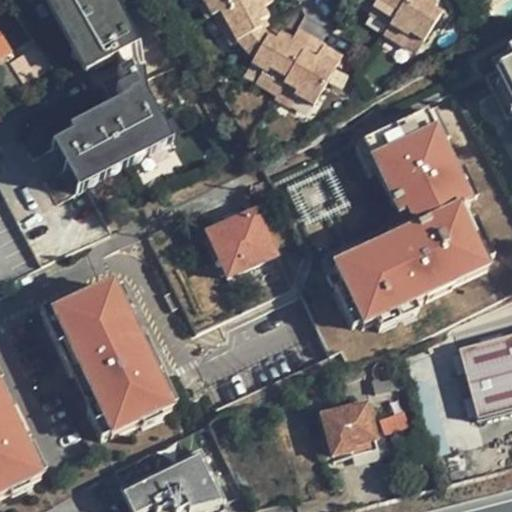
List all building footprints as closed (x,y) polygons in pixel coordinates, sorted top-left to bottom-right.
[(39,0),(82,82),(89,78),(47,0),(39,0)] [(47,0),(89,78),(114,65),(130,57),(101,0),(47,0)] [(108,0),(101,0),(130,57),(136,53),(108,0)] [(200,0),(203,5),(207,4),(214,17),(220,14),(247,0),(200,0)] [(257,25),(262,23),(266,21),(261,10),(271,5),(267,0),(247,0),(220,14),(226,28),(220,31),(229,48),(236,45),(261,33),(257,25)] [(375,6),(394,19),(406,0),(376,0),(379,1),(375,6)] [(406,0),(394,19),(389,26),(385,34),(404,46),(412,33),(423,40),(438,15),(433,11),(436,6),(426,0),(406,0)] [(198,9),(204,22),(214,17),(207,4),(203,5),(198,9)] [(370,14),(389,26),(394,19),(375,6),(370,14)] [(472,20),(464,24),(469,36),(477,32),(472,20)] [(265,30),(262,23),(257,25),(261,33),(261,32),(265,30)] [(236,45),(244,53),(262,36),(261,32),(261,33),(236,45)] [(262,36),(244,53),(254,64),(252,69),(262,75),(256,87),(274,100),(275,98),(281,89),(310,42),(298,33),(289,47),(279,42),(276,47),(268,41),(262,36)] [(323,53),(324,51),(310,42),(281,89),(296,98),(294,101),(311,112),(340,64),(330,58),(326,64),(318,59),(323,53)] [(0,97),(6,106),(27,92),(0,49),(0,97)] [(499,75),(486,82),(509,124),(511,121),(511,51),(492,63),(499,75)] [(114,65),(121,78),(128,75),(131,81),(142,77),(136,53),(130,57),(114,65)] [(330,58),(323,53),(318,59),(326,64),(330,58)] [(128,75),(121,78),(101,88),(108,102),(112,100),(118,111),(134,102),(138,100),(132,89),(135,88),(131,81),(128,75)] [(134,102),(137,110),(144,106),(142,77),(131,81),(135,88),(132,89),(138,100),(134,102)] [(290,107),(294,101),(296,98),(281,89),(275,98),(290,107)] [(67,137),(71,144),(137,110),(134,102),(118,111),(67,137)] [(137,110),(71,144),(49,156),(74,202),(169,151),(144,106),(137,110)] [(451,143),(437,113),(428,117),(442,148),(451,143)] [(418,211),(427,229),(459,213),(471,208),(470,206),(456,176),(442,148),(428,117),(427,115),(364,146),(364,147),(379,178),(393,207),(399,204),(412,198),(418,211)] [(379,178),(364,147),(355,152),(370,182),(379,178)] [(479,202),(465,171),(456,176),(470,206),(479,202)] [(181,187),(170,193),(174,200),(185,195),(181,187)] [(399,204),(406,217),(418,211),(412,198),(399,204)] [(255,213),(205,237),(226,282),(276,259),(255,213)] [(467,229),(459,213),(427,229),(429,233),(417,238),(393,250),(379,257),(368,262),(366,258),(334,273),(336,277),(341,288),(344,292),(362,331),(364,334),(376,328),(415,309),(426,304),(427,306),(453,293),(452,291),(488,274),(485,268),(467,229)] [(467,229),(485,268),(494,264),(476,225),(467,229)] [(417,238),(412,228),(388,239),(393,250),(417,238)] [(379,257),(376,250),(365,256),(366,258),(368,262),(379,257)] [(327,281),(332,292),(341,288),(336,277),(327,281)] [(164,420),(175,415),(160,382),(156,384),(154,381),(139,348),(132,334),(127,324),(131,322),(116,290),(85,304),(55,318),(83,377),(85,381),(83,382),(95,408),(97,407),(99,412),(113,442),(114,443),(144,429),(164,420)] [(335,296),(353,335),(362,331),(344,292),(335,296)] [(55,318),(85,304),(82,298),(43,317),(74,382),(83,377),(55,318)] [(376,328),(380,337),(419,319),(415,309),(376,328)] [(132,334),(138,331),(133,321),(131,322),(127,324),(132,334)] [(511,336),(457,351),(477,426),(511,416),(511,336)] [(139,348),(154,381),(163,377),(148,344),(139,348)] [(362,367),(338,375),(343,387),(366,377),(362,367)] [(378,384),(374,382),(371,383),(376,397),(405,389),(401,376),(393,377),(391,381),(389,383),(384,386),(378,384)] [(32,487),(42,482),(27,450),(23,452),(22,448),(6,416),(0,403),(0,501),(11,497),(32,487)] [(352,453),(353,459),(377,453),(365,408),(323,420),(333,457),(352,453)] [(6,416),(22,448),(31,444),(15,411),(6,416)] [(382,420),(388,436),(412,427),(406,411),(382,420)] [(113,442),(99,412),(90,416),(104,446),(113,442)] [(164,420),(144,429),(146,433),(166,424),(164,420)] [(110,478),(116,491),(223,437),(217,425),(110,478)] [(210,511),(248,501),(223,437),(116,491),(121,502),(126,511),(141,511),(149,509),(150,511),(165,511),(167,511),(210,511)] [(356,468),(390,459),(388,450),(377,453),(353,459),(356,468)] [(394,472),(414,465),(411,455),(390,459),(394,472)] [(415,470),(414,465),(394,472),(395,476),(415,470)] [(32,487),(11,497),(13,501),(34,491),(32,487)] [(116,504),(120,511),(126,511),(121,502),(116,504)]
